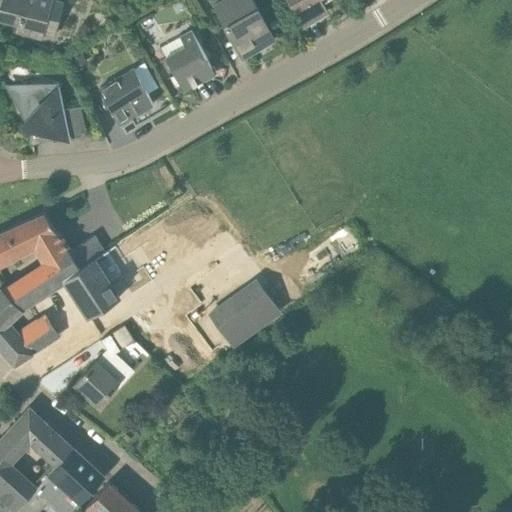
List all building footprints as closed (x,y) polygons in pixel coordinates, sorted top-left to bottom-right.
[(21,31),(26,33),(27,34),(42,38),(45,26),(56,29),(63,3),(52,0),(2,0),(0,8),(0,18),(19,24),(17,28),(21,31)] [(243,57),(274,40),(252,0),(224,0),(214,6),(243,57)] [(290,0),(304,24),(325,11),(318,0),(290,0)] [(183,90),(214,72),(192,30),(180,36),(185,46),(165,57),(183,90)] [(82,54),(72,59),(76,66),(85,62),(82,54)] [(119,123),(154,103),(134,68),(99,88),(119,123)] [(33,110),(24,119),(24,123),(51,131),(53,140),(68,137),(68,136),(81,133),(75,106),(62,109),(58,92),(54,90),(48,96),(31,100),(33,110)] [(45,213),(0,233),(0,262),(35,244),(47,268),(70,253),(70,252),(45,213)] [(341,231),(341,249),(356,248),(356,231),(341,231)] [(80,268),(94,259),(105,251),(94,235),(70,252),(70,253),(80,268)] [(47,268),(57,284),(63,279),(87,316),(118,298),(94,259),(80,268),(70,253),(47,268)] [(8,294),(20,307),(57,284),(47,268),(8,294)] [(241,300),(258,322),(258,323),(278,309),(260,285),(241,300)] [(0,325),(20,307),(8,294),(2,288),(0,289),(0,325)] [(0,348),(15,364),(58,336),(43,313),(16,330),(0,341),(0,348)] [(97,404),(118,382),(106,371),(118,358),(113,354),(134,340),(125,325),(101,340),(106,349),(75,383),(97,404)] [(0,506),(6,511),(14,511),(73,448),(29,408),(0,439),(0,506)] [(104,476),(73,448),(14,511),(48,511),(37,501),(57,479),(81,501),(104,476)] [(93,511),(139,511),(141,511),(109,481),(86,506),(93,511)]
